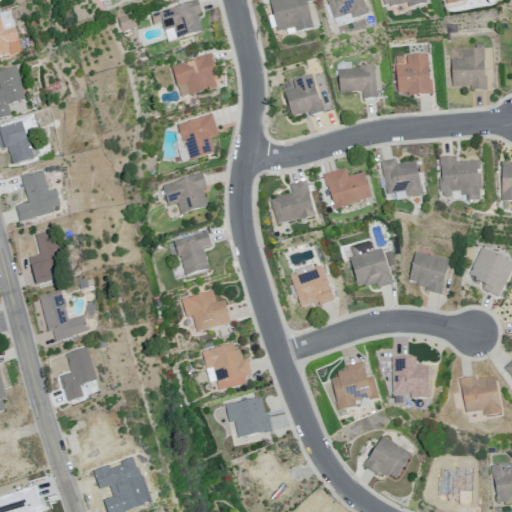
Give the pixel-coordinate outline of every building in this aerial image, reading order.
[(158,14),(167,43),(203,32),(198,15),(203,14),(199,0),(196,0),(190,2),(190,5),(158,14)] [(269,0),(278,34),(293,30),(295,35),(314,30),(307,0),(269,0)] [(326,0),(335,27),(368,17),(363,0),(326,0)] [(387,0),(390,9),(406,4),(408,12),(429,7),(427,0),(387,0)] [(14,11),(0,14),(0,58),(24,53),(14,11)] [(113,15),(115,30),(134,28),(133,13),(113,15)] [(450,48),(454,88),(470,87),(470,93),(487,92),(483,45),(450,48)] [(172,66),(180,98),(217,87),(214,78),(219,77),(211,52),(172,66)] [(393,57),(397,95),(408,94),(408,99),(434,96),(429,53),(393,57)] [(337,71),(339,92),(361,91),(362,101),(379,99),(374,63),(358,65),(358,68),(337,71)] [(17,65),(0,69),(0,117),(9,115),(6,104),(26,98),(17,65)] [(293,80),(296,89),(284,92),(291,118),(309,113),(310,117),(324,112),(312,74),(293,80)] [(183,124),(178,126),(189,163),(216,155),(211,140),(219,138),(213,115),(183,124)] [(0,129),(0,133),(11,167),(38,159),(27,122),(0,129)] [(438,160),(441,195),(443,195),(443,200),(466,198),(466,202),(480,201),(480,195),(483,195),(481,161),(457,163),(456,158),(438,160)] [(380,163),(387,196),(397,194),(398,200),(423,195),(416,162),(397,166),(396,159),(380,163)] [(502,164),(511,164),(511,202),(502,203),(502,164)] [(323,176),(334,211),(371,199),(363,173),(348,177),(346,169),(323,176)] [(43,172),(20,178),(26,202),(7,207),(12,225),(62,212),(56,192),(49,194),(43,172)] [(163,185),(203,174),(206,188),(202,190),(207,206),(180,215),(177,204),(168,206),(163,185)] [(316,215),(306,181),(289,185),(292,194),(269,200),(278,226),(316,215)] [(56,230),(36,234),(41,256),(28,259),(35,287),(52,283),(50,273),(65,269),(56,230)] [(175,243),(184,277),(209,270),(203,249),(212,246),(209,234),(175,243)] [(351,249),(353,257),(349,258),(357,289),(363,287),(364,289),(374,287),(375,291),(393,285),(382,248),(375,250),(372,242),(351,249)] [(481,249),(511,263),(511,268),(499,298),(482,291),(484,286),(475,282),(476,279),(468,275),(481,249)] [(414,252),(409,283),(416,284),(416,288),(426,290),(425,293),(443,296),(449,258),(414,252)] [(289,278),(301,310),(317,304),(318,307),(335,302),(322,266),(289,278)] [(181,300),(187,318),(193,316),(197,333),(231,324),(225,301),(217,303),(214,291),(181,300)] [(60,292),(39,297),(48,334),(52,333),(54,342),(88,334),(84,318),(67,322),(60,292)] [(202,352),(206,370),(213,368),(219,392),(246,385),(245,378),(251,377),(248,360),(243,361),(241,350),(236,351),(234,343),(202,352)] [(87,349),(65,355),(70,372),(60,375),(68,401),(82,397),(79,386),(97,381),(87,349)] [(391,360),(392,395),(408,395),(409,402),(430,400),(429,366),(416,366),(416,359),(391,360)] [(511,359),(502,369),(511,379),(511,359)] [(346,366),(347,371),(337,374),(338,378),(330,380),(339,413),(357,409),(355,402),(368,398),(373,401),(379,399),(373,377),(367,378),(363,362),(346,366)] [(459,381),(466,415),(482,412),(484,419),(503,415),(496,378),(477,382),(476,377),(459,381)] [(225,405),(229,423),(234,422),(238,439),(273,432),(269,415),(266,416),(262,398),(225,405)] [(382,437),(362,466),(377,475),(380,472),(386,476),(388,474),(397,479),(411,452),(382,437)] [(247,465),(252,482),(258,481),(263,497),(298,484),(290,461),(280,465),(276,455),(247,465)] [(511,463),(490,468),(497,503),(503,502),(504,506),(511,504),(511,463)] [(438,472),(438,501),(457,501),(457,506),(475,507),(475,469),(438,469),(438,472)]
